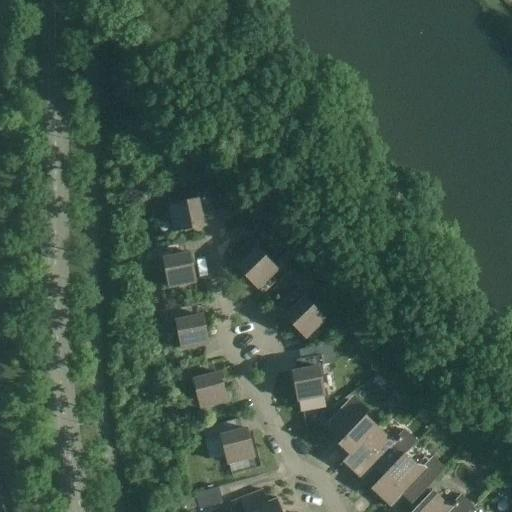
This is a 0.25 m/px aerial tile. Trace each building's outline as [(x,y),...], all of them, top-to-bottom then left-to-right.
[(197,194),(198,198),(169,204),(174,231),(203,225),(199,205),(204,204),(205,206),(210,205),(207,192),(197,194)] [(146,261),(157,259),(155,248),(143,251),(146,261)] [(277,269),(256,248),(237,266),(258,288),(277,269)] [(195,281),(189,252),(163,257),(169,287),(195,281)] [(325,319),(304,297),(285,316),(306,337),(325,319)] [(193,316),(191,306),(165,311),(167,321),(176,320),(182,349),(208,344),(202,314),(193,316)] [(302,369),(292,371),(298,400),(324,395),(318,366),(335,363),(331,344),(299,349),(302,369)] [(210,374),(208,364),(186,369),(189,380),(193,379),(201,408),(227,401),(219,372),(210,374)] [(377,427),(348,400),(327,423),(344,439),(339,444),(349,454),(351,456),(377,427)] [(235,430),(233,420),(202,428),(205,438),(221,434),(228,463),(254,456),(246,428),(235,430)] [(351,456),(349,454),(342,461),(361,479),(376,464),(386,472),(386,473),(406,453),(417,440),(405,429),(396,438),(388,437),(377,427),(351,456)] [(417,463),(406,453),(386,473),(386,472),(371,488),(390,506),(405,491),(415,500),(446,467),(434,456),(425,465),(417,463)] [(223,502),(219,487),(195,493),(199,508),(223,502)] [(282,511),(277,498),(268,502),(263,489),(231,502),(234,511),(282,511)] [(471,511),(478,506),(466,494),(456,503),(445,502),(433,490),(411,511),(471,511)]
